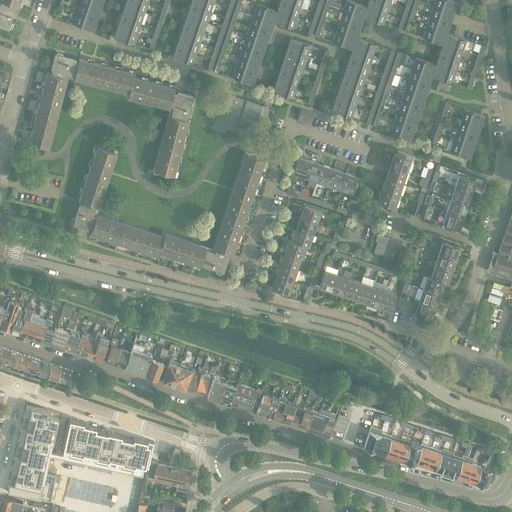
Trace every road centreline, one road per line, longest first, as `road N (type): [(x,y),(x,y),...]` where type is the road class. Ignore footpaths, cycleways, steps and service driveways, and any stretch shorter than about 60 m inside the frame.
road 1 (residential): [(356,466),(353,455),(322,443),(0,337)]
road 2 (tertiary): [(232,304),(0,246)]
road 3 (residential): [(437,345),(468,307),(510,158)]
road 4 (tertiary): [(415,373),(361,336),(232,304)]
road 5 (residential): [(201,446),(18,384)]
road 6 (residential): [(232,304),(291,125)]
road 7 (residential): [(510,158),(492,0)]
road 8 (tertiary): [(500,495),(482,498),(356,466)]
